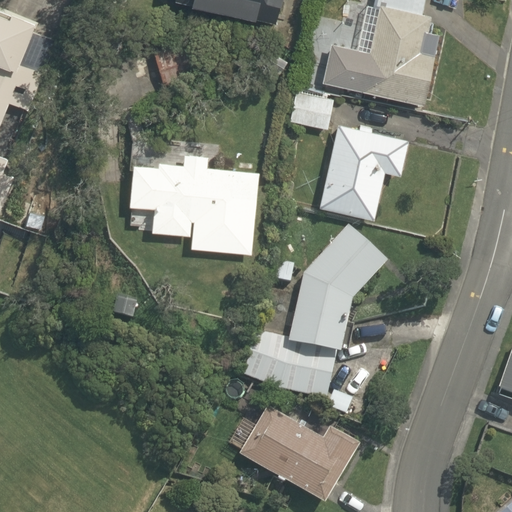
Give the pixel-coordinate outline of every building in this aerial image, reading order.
[(192,0),(274,21),(279,0),(192,0)] [(333,44),(325,82),(427,105),(442,35),(431,33),(434,17),(424,14),(426,0),(376,0),(375,6),(369,5),(358,49),(333,44)] [(29,111),(58,40),(37,31),(40,22),(0,5),(0,216),(18,178),(5,172),(10,160),(0,155),(0,132),(12,103),(29,111)] [(193,38),(152,50),(165,93),(206,81),(193,38)] [(330,129),(336,99),(297,91),(291,121),(330,129)] [(361,129),(341,125),(322,208),(377,220),(387,172),(404,176),(412,139),(374,132),(375,128),(362,125),(361,129)] [(254,255),(262,173),(211,168),(212,159),(188,156),(187,166),(161,162),(161,168),(137,166),(132,207),(157,209),(154,233),(192,236),(194,223),(196,223),(193,249),(254,255)] [(357,300),(391,264),(351,228),(305,277),(293,339),(292,343),(344,354),(357,300)] [(292,284),(296,266),(273,261),(269,278),(292,284)] [(135,319),(139,299),(120,295),(116,315),(135,319)] [(329,400),(340,350),(293,339),(257,330),(246,376),(281,390),(329,400)] [(511,362),(498,396),(511,401),(511,362)] [(224,395),(233,401),(239,390),(230,385),(224,395)] [(329,506),(364,447),(333,428),(326,440),(270,408),(242,455),(282,478),(280,480),(288,484),(289,483),(329,506)]
